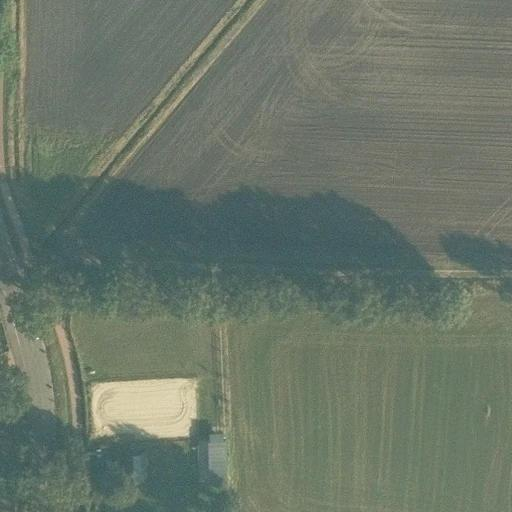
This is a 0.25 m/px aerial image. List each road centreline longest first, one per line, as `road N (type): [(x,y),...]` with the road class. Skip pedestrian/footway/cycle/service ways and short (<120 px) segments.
road 1 (track): [(511,276),(30,266)]
road 2 (secondary): [(35,511),(41,399),(0,246)]
